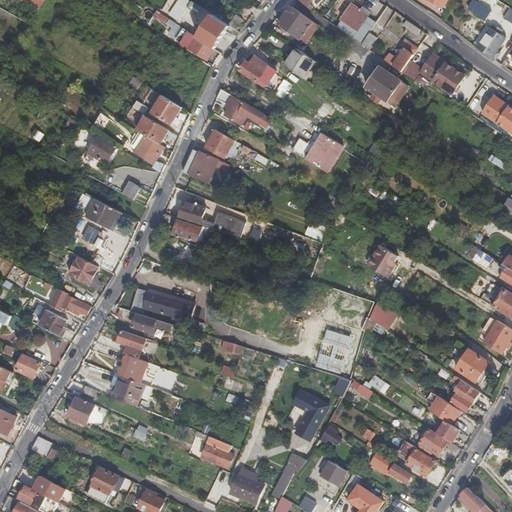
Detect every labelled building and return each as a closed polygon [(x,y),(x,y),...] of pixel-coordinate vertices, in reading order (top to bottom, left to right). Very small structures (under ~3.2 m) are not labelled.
[(192,0),(191,0),(186,0),(175,17),(179,21),(188,7),(192,0)] [(192,0),(188,7),(198,14),(203,7),(192,0)] [(301,0),(310,9),(313,6),(311,3),(313,0),(301,0)] [(376,13),(383,4),(376,0),(366,0),(364,4),(376,13)] [(474,0),(470,0),(466,8),(486,20),(495,6),(485,0),(478,0),(478,2),(474,0)] [(369,14),(354,2),(342,17),(357,28),(369,14)] [(313,20),(292,5),(279,22),(300,38),(313,20)] [(503,20),(511,25),(511,8),(510,8),(503,20)] [(153,18),(165,25),(169,17),(157,11),(153,18)] [(216,48),(231,26),(213,14),(198,37),(199,37),(215,48),(216,48)] [(190,32),(172,20),(169,25),(187,37),(190,32)] [(418,34),(421,29),(409,20),(405,25),(418,34)] [(493,24),(476,49),(494,61),(499,53),(496,51),(505,37),(498,32),(500,29),(493,24)] [(362,43),(369,48),(377,37),(370,32),(362,43)] [(208,59),(215,48),(199,37),(192,48),(208,59)] [(401,71),(418,48),(408,41),(400,51),(398,49),(393,56),(388,52),(383,58),(401,71)] [(300,55),(303,50),(299,47),(291,58),(294,60),(298,54),(300,55)] [(304,77),(317,60),(303,50),(300,55),(298,54),(294,60),(291,58),(287,65),(304,77)] [(465,75),(433,52),(419,71),(451,94),(465,75)] [(248,60),(241,70),(258,81),(269,63),(256,55),(251,62),(248,60)] [(403,81),(382,65),(367,86),(388,101),(403,81)] [(222,88),(218,97),(231,105),(226,114),(239,122),(246,112),(254,117),(255,115),(259,110),(222,88)] [(511,106),(495,94),(483,111),(511,131),(511,106)] [(181,108),(161,95),(151,111),(170,124),(181,108)] [(131,107),(143,114),(147,107),(136,100),(131,107)] [(259,110),(255,115),(263,120),(267,115),(259,110)] [(159,143),(168,129),(145,115),(136,130),(159,143)] [(400,125),(403,121),(396,116),(393,121),(399,126),(400,125)] [(236,139),(216,127),(207,145),(226,156),(228,153),(233,144),(236,139)] [(33,138),(40,142),(44,134),(37,130),(33,138)] [(152,163),(163,146),(159,143),(136,130),(127,144),(135,150),(134,152),(143,158),(144,157),(152,163)] [(310,141),(335,157),(343,145),(323,131),(317,140),(312,137),(310,141)] [(110,164),(121,146),(100,134),(90,151),(110,164)] [(309,141),(300,135),(292,147),(326,170),(335,157),(310,141),(309,141)] [(233,144),(228,153),(236,157),(241,148),(237,146),(233,144)] [(252,148),(245,144),(242,148),(250,152),(252,148)] [(194,147),(188,161),(208,170),(215,157),(194,147)] [(492,155),(489,160),(503,169),(507,163),(492,155)] [(188,161),(183,171),(204,179),(208,170),(188,161)] [(123,194),(133,200),(140,189),(131,183),(123,194)] [(187,191),(178,187),(174,197),(183,200),(187,191)] [(329,197),(345,207),(347,202),(331,193),(329,197)] [(511,213),(511,196),(503,208),(511,213)] [(119,221),(124,211),(98,197),(88,215),(111,228),(116,219),(119,221)] [(185,199),(179,218),(200,225),(206,206),(185,199)] [(228,206),(217,202),(214,212),(224,215),(228,206)] [(179,218),(163,213),(161,219),(177,224),(174,232),(198,240),(203,226),(200,225),(179,218)] [(329,227),(313,220),(306,235),(323,242),(329,227)] [(203,226),(198,240),(204,241),(208,228),(203,226)] [(230,243),(232,236),(225,234),(223,240),(230,243)] [(171,242),(168,256),(189,262),(193,248),(171,242)] [(378,244),(374,251),(393,259),(396,254),(378,244)] [(494,256),(480,247),(474,256),(488,266),(494,256)] [(374,251),(368,262),(390,270),(391,269),(389,268),(392,262),(393,259),(374,251)] [(71,271),(91,283),(101,265),(80,254),(71,271)] [(390,270),(368,262),(367,265),(387,276),(390,270)] [(511,267),(504,262),(501,266),(504,268),(502,271),(504,273),(503,276),(511,281),(511,267)] [(19,285),(27,274),(14,266),(7,278),(19,285)] [(55,284),(48,280),(46,285),(52,289),(55,284)] [(53,303),(63,309),(66,305),(74,310),(81,314),(83,311),(86,313),(91,305),(71,295),(72,293),(62,287),(53,303)] [(138,287),(132,307),(189,324),(195,305),(138,287)] [(511,291),(508,289),(500,301),(497,306),(511,314),(511,291)] [(485,292),(481,298),(491,305),(493,303),(497,306),(500,301),(485,292)] [(375,301),(357,296),(351,310),(369,315),(375,301)] [(382,296),(374,313),(394,328),(402,310),(382,296)] [(11,314),(0,307),(0,326),(3,320),(7,322),(11,314)] [(41,324),(63,336),(68,327),(65,325),(68,318),(49,308),(41,324)] [(135,313),(120,308),(117,316),(132,321),(135,313)] [(173,324),(158,320),(157,321),(138,315),(134,328),(154,335),(157,327),(171,332),(173,324)] [(494,316),(488,323),(494,327),(500,319),(494,316)] [(494,327),(511,339),(511,326),(500,319),(494,327)] [(484,328),(490,333),(494,327),(488,323),(484,328)] [(369,325),(368,328),(366,341),(373,346),(377,331),(369,325)] [(490,333),(487,337),(505,350),(511,340),(511,339),(494,327),(490,333)] [(345,373),(357,337),(332,329),(320,365),(345,373)] [(146,339),(123,331),(119,343),(128,346),(126,354),(127,355),(140,360),(146,339)] [(505,350),(487,337),(485,340),(503,353),(505,350)] [(240,357),(243,348),(225,342),(222,351),(240,357)] [(11,354),(14,347),(8,344),(4,351),(11,354)] [(476,381),(488,362),(468,349),(456,368),(476,381)] [(35,377),(43,361),(26,353),(17,368),(35,377)] [(119,375),(122,376),(141,384),(149,363),(140,360),(127,355),(119,375)] [(14,373),(0,365),(0,387),(3,389),(9,377),(11,379),(14,373)] [(460,381),(456,388),(475,402),(482,392),(456,373),(453,378),(457,381),(458,380),(460,381)] [(385,395),(391,385),(374,375),(368,385),(385,395)] [(116,388),(112,398),(136,408),(145,385),(141,384),(122,376),(118,388),(116,388)] [(71,381),(68,388),(97,400),(99,393),(71,381)] [(361,385),(356,392),(370,400),(374,392),(361,385)] [(475,402),(456,388),(449,397),(468,410),(475,402)] [(294,432),(308,441),(329,407),(302,390),(293,403),(307,411),(294,432)] [(441,395),(435,390),(433,394),(438,398),(441,395)] [(226,402),(236,404),(239,397),(228,394),(226,402)] [(441,395),(438,398),(435,402),(448,412),(454,404),(441,395)] [(86,427),(94,408),(75,400),(68,419),(86,427)] [(0,429),(9,433),(18,415),(0,406),(0,429)] [(462,429),(444,417),(438,425),(433,422),(431,426),(433,427),(452,441),(454,442),(462,429)] [(329,425),(320,440),(327,445),(330,440),(339,446),(344,438),(338,434),(341,430),(330,423),(329,425)] [(149,430),(139,426),(134,438),(144,442),(149,430)] [(375,434),(365,427),(362,433),(372,439),(375,434)] [(452,441),(433,427),(424,440),(442,452),(446,447),(448,448),(452,441)] [(208,443),(211,438),(198,432),(196,437),(208,443)] [(39,437),(32,450),(48,459),(55,445),(39,437)] [(233,447),(211,438),(208,443),(201,460),(232,473),(239,456),(230,453),(233,447)] [(427,475),(438,459),(407,439),(399,451),(410,458),(408,462),(427,475)] [(127,447),(123,456),(129,459),(133,450),(127,447)] [(319,454),(313,450),(307,458),(302,466),(308,471),(319,454)] [(405,482),(410,474),(376,452),(375,454),(380,457),(376,463),(371,460),(369,463),(386,474),(388,471),(405,482)] [(302,466),(307,458),(294,453),(290,461),(302,466)] [(347,468),(330,458),(320,475),(337,485),(347,468)] [(245,467),(243,473),(261,480),(266,468),(261,465),(258,472),(245,467)] [(275,488),(282,493),(297,472),(288,466),(275,488)] [(119,477),(101,467),(88,494),(107,503),(119,477)] [(209,500),(216,502),(220,489),(233,493),(241,469),(237,468),(234,477),(218,471),(209,500)] [(243,473),(235,492),(261,503),(268,483),(261,480),(243,473)] [(121,499),(125,502),(135,482),(130,480),(121,499)] [(39,498),(55,507),(58,501),(25,484),(19,497),(35,505),(39,498)] [(359,485),(347,502),(360,510),(359,511),(378,511),(386,502),(359,485)] [(486,503),(469,487),(461,496),(466,501),(463,504),(468,510),(472,507),(477,511),(478,511),(481,509),(486,503)] [(147,511),(160,511),(166,501),(158,497),(159,494),(149,489),(140,508),(147,511)] [(42,511),(9,495),(4,505),(15,511),(14,511),(42,511)] [(288,511),(293,501),(283,496),(275,511),(288,511)] [(307,496),(299,505),(308,511),(312,511),(318,505),(307,496)] [(62,510),(65,504),(58,501),(55,507),(62,510)] [(328,511),(331,507),(325,503),(322,508),(328,511)] [(483,511),(495,511),(486,503),(481,509),(483,511)]
